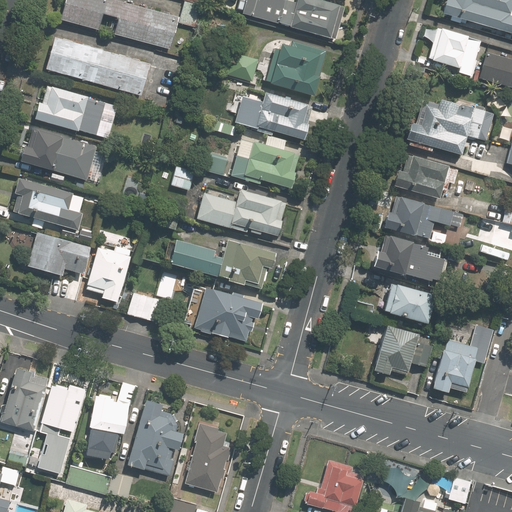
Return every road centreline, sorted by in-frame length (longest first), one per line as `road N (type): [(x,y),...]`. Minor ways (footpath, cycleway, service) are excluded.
road 1 (residential): [(395,0),(285,392)]
road 2 (residential): [(285,392),(0,309)]
road 3 (residential): [(511,456),(285,392)]
road 4 (residential): [(285,392),(250,511)]
